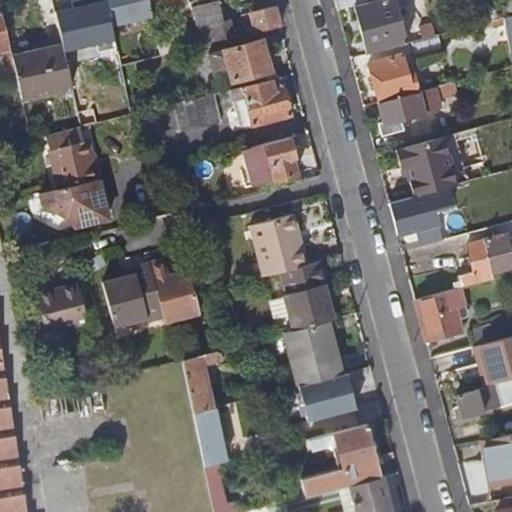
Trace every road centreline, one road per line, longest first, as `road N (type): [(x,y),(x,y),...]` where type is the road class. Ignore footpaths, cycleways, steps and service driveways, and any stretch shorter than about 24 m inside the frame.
road 1 (residential): [(297,0),(439,511)]
road 2 (unknown): [(126,240),(347,179)]
